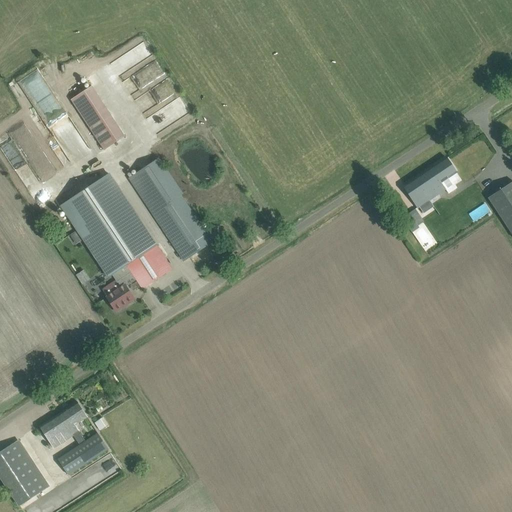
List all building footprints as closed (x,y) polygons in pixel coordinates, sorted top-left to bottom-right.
[(144,43),(134,48),(142,61),(152,55),(144,43)] [(89,153),(40,67),(19,79),(68,165),(89,153)] [(180,101),(148,116),(155,131),(187,116),(180,101)] [(107,111),(87,125),(104,150),(124,136),(107,111)] [(5,128),(14,125),(12,119),(3,122),(5,128)] [(53,170),(27,123),(11,132),(38,179),(53,170)] [(9,158),(24,187),(36,181),(25,160),(17,164),(12,156),(9,158)] [(457,173),(452,166),(446,157),(403,186),(418,209),(429,201),(433,206),(441,201),(437,196),(446,190),(448,193),(456,188),(449,178),(457,173)] [(157,159),(129,177),(153,213),(162,228),(174,246),(184,261),(217,239),(211,230),(206,234),(157,159)] [(61,206),(109,277),(112,275),(116,280),(129,271),(136,280),(142,288),(172,269),(109,175),(91,186),(61,206)] [(511,182),(488,198),(511,234),(511,182)] [(440,224),(433,214),(422,222),(429,232),(440,224)] [(406,223),(411,232),(419,227),(413,219),(406,223)] [(75,274),(81,284),(90,278),(83,269),(75,274)] [(106,296),(115,310),(126,302),(127,304),(134,299),(126,287),(136,280),(129,271),(116,280),(102,289),(106,296)] [(87,417),(83,410),(77,401),(40,426),(54,448),(73,435),(80,445),(58,459),(69,475),(108,449),(98,433),(85,441),(75,425),(87,417)] [(94,422),(99,430),(108,424),(103,416),(94,422)] [(47,488),(16,441),(0,451),(0,475),(20,506),(47,488)]
